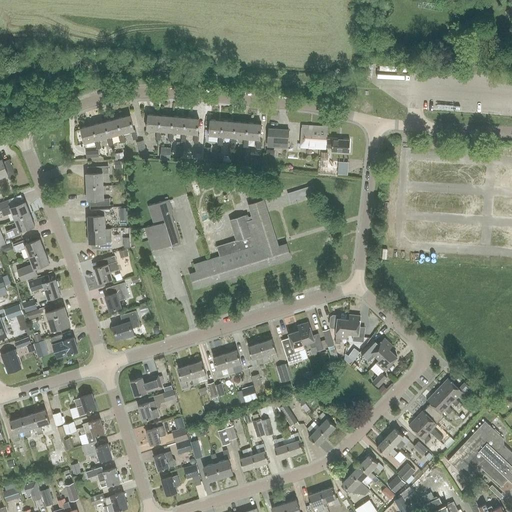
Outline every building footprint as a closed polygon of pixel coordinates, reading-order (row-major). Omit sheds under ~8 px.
[(159,131),(160,116),(148,115),(146,130),(156,131),(155,140),(160,141),(161,131),(159,131)] [(130,116),(117,119),(121,134),(123,134),(131,132),(133,140),(137,139),(135,130),(134,131),(130,116)] [(173,117),(160,116),(159,131),(161,131),(169,132),(168,141),(172,142),(173,132),(172,132),(173,117)] [(184,133),(186,118),(173,117),(172,132),(173,132),(181,133),(180,142),(185,143),(186,133),(184,133)] [(199,119),(186,118),(184,133),(186,133),(194,134),(193,143),(198,144),(199,135),(197,134),(199,119)] [(117,119),(105,123),(109,137),(110,137),(118,135),(121,144),(125,143),(123,134),(121,134),(117,119)] [(221,136),(222,121),(210,120),(209,135),(219,136),(218,145),(223,145),(223,136),(221,136)] [(235,122),(222,121),(221,136),(223,136),(232,137),(231,146),(235,146),(236,137),(234,137),(235,122)] [(247,123),(235,122),(234,137),(236,137),(244,138),(243,147),(248,147),(248,138),(246,138),(247,123)] [(97,141),(99,140),(106,138),(109,147),(113,146),(110,137),(109,137),(105,123),(93,126),(97,141)] [(246,138),(248,138),(256,139),(255,148),(260,149),(261,139),(260,139),(261,124),(247,123),(246,138)] [(101,149),(99,140),(97,141),(93,126),(80,129),(84,144),(94,141),(96,150),(101,149)] [(301,147),(319,148),(320,139),(326,139),(326,138),(327,127),(302,126),(301,147)] [(267,147),(287,148),(289,129),(268,128),(267,147)] [(350,140),(326,138),(326,139),(320,139),(319,148),(325,149),(326,148),(332,148),(332,151),(349,152),(350,140)] [(136,142),(139,154),(146,152),(143,140),(136,142)] [(211,148),(204,147),(203,159),(220,160),(220,153),(211,152),(211,148)] [(2,159),(0,160),(0,177),(7,175),(9,180),(15,178),(8,160),(3,162),(2,159)] [(86,174),(87,187),(103,186),(103,174),(109,173),(108,166),(88,167),(89,173),(86,174)] [(103,186),(87,187),(87,200),(90,200),(90,206),(110,205),(110,199),(104,199),(103,186)] [(290,199),(314,195),(313,186),(288,190),(290,199)] [(0,207),(1,209),(9,206),(7,200),(0,202),(0,207)] [(171,247),(180,244),(170,211),(172,210),(168,200),(148,206),(154,225),(145,228),(152,251),(171,245),(171,247)] [(10,206),(1,209),(3,216),(12,213),(15,220),(30,214),(25,202),(10,208),(10,206)] [(88,216),(89,230),(105,229),(105,216),(110,216),(110,209),(90,210),(90,216),(88,216)] [(35,226),(30,214),(15,220),(17,227),(5,231),(8,238),(21,234),(20,232),(35,226)] [(112,248),(111,242),(113,241),(113,236),(106,236),(105,229),(89,230),(89,243),(92,243),(92,249),(112,248)] [(26,248),(29,257),(45,251),(40,239),(25,245),(23,240),(13,244),(16,252),(26,248)] [(13,248),(11,243),(2,246),(4,251),(13,248)] [(119,252),(121,258),(129,256),(127,249),(119,252)] [(45,251),(29,257),(32,264),(17,270),(21,281),(27,279),(37,275),(35,269),(49,263),(45,251)] [(119,269),(118,267),(115,256),(104,259),(106,264),(94,268),(99,283),(113,278),(111,272),(119,269)] [(48,299),(61,295),(56,279),(50,281),(48,275),(28,281),(32,291),(44,287),(48,299)] [(106,288),(108,295),(105,296),(109,311),(121,308),(119,301),(129,298),(125,283),(106,288)] [(33,299),(22,302),(25,311),(36,308),(33,299)] [(19,304),(4,310),(6,316),(18,311),(20,315),(23,314),(19,304)] [(139,307),(141,313),(149,311),(147,304),(139,307)] [(64,307),(53,311),(51,305),(27,313),(30,320),(41,316),(40,313),(43,312),(42,311),(45,310),(52,332),(70,326),(64,307)] [(127,339),(134,337),(131,329),(140,326),(135,311),(120,315),(123,324),(112,327),(116,340),(126,337),(127,339)] [(349,315),(348,320),(349,320),(347,333),(353,334),(352,341),(363,342),(365,330),(359,330),(360,316),(349,315)] [(347,338),(347,333),(349,320),(348,320),(338,319),(338,316),(333,316),(331,317),(330,326),(331,328),(336,328),(335,337),(336,337),(335,343),(340,344),(341,338),(347,338)] [(297,326),(299,331),(303,344),(309,342),(311,347),(313,348),(315,347),(317,351),(323,349),(318,334),(312,336),(308,323),(297,326)] [(334,346),(329,329),(323,331),(327,348),(334,346)] [(302,360),(299,350),(305,348),(303,344),(299,331),(288,334),(292,347),(284,350),(289,364),(302,360)] [(35,342),(41,340),(39,333),(33,336),(35,342)] [(62,335),(51,339),(57,358),(68,355),(79,352),(74,338),(64,341),(62,335)] [(28,337),(15,342),(18,349),(31,344),(28,337)] [(384,338),(375,348),(369,343),(361,353),(369,361),(375,355),(379,359),(389,349),(389,350),(392,346),(384,338)] [(264,356),(262,356),(264,364),(269,363),(267,355),(276,352),(272,339),(260,343),(264,356)] [(35,343),(37,351),(47,347),(45,340),(35,343)] [(255,358),(262,356),(264,356),(260,343),(248,347),(252,359),(250,360),(253,368),(258,366),(255,358)] [(379,359),(376,363),(384,371),(397,357),(389,350),(389,349),(379,359)] [(8,374),(21,369),(14,350),(1,355),(8,374)] [(229,374),(234,372),(232,366),(240,363),(237,350),(225,354),(229,367),(227,367),(229,374)] [(229,367),(225,354),(213,358),(217,371),(215,371),(218,379),(223,378),(220,369),(227,367),(229,367)] [(194,378),(191,379),(194,386),(199,385),(196,377),(206,374),(202,361),(190,365),(194,378)] [(276,365),(281,379),(289,376),(285,362),(276,365)] [(359,368),(353,363),(350,366),(356,371),(359,368)] [(194,378),(190,365),(177,369),(182,382),(180,382),(183,390),(188,388),(185,381),(191,379),(194,378)] [(381,372),(372,382),(378,387),(387,378),(381,372)] [(251,377),(255,387),(262,384),(258,374),(251,377)] [(159,376),(149,379),(142,381),(142,378),(130,382),(134,396),(146,392),(162,387),(159,376)] [(441,385),(455,398),(458,402),(459,403),(472,390),(464,383),(459,388),(448,378),(441,385)] [(213,382),(207,384),(212,398),(213,398),(214,401),(219,399),(213,382)] [(215,386),(218,396),(224,394),(221,384),(215,386)] [(240,399),(241,404),(257,399),(253,385),(242,389),(244,397),(240,399)] [(388,390),(383,385),(378,390),(383,395),(388,390)] [(452,403),(455,406),(458,402),(455,398),(441,385),(434,393),(448,407),(452,403)] [(173,390),(163,393),(165,402),(176,398),(173,390)] [(74,400),(80,417),(86,416),(85,412),(97,408),(92,393),(80,397),(81,398),(74,400)] [(448,413),(451,409),(448,407),(434,393),(427,400),(430,404),(443,416),(444,416),(441,413),(444,410),(448,413)] [(280,411),(291,426),(297,421),(281,398),(270,403),(275,414),(280,411)] [(142,421),(154,418),(159,416),(155,401),(149,403),(149,402),(137,406),(142,421)] [(430,404),(423,411),(436,424),(443,416),(430,404)] [(45,410),(33,413),(38,426),(35,427),(37,434),(42,433),(40,426),(50,423),(45,410)] [(437,424),(436,424),(423,411),(422,410),(415,418),(429,432),(433,436),(437,432),(433,428),(437,424)] [(53,415),(56,426),(64,424),(60,412),(53,415)] [(319,427),(327,435),(336,426),(327,418),(328,417),(323,412),(319,416),(324,421),(319,427)] [(33,413),(22,417),(26,430),(23,431),(26,438),(31,436),(28,429),(35,427),(38,426),(33,413)] [(176,429),(185,427),(181,416),(173,419),(176,429)] [(22,417),(9,421),(14,434),(12,434),(14,442),(19,440),(17,433),(23,431),(26,430),(22,417)] [(83,426),(84,428),(80,429),(81,435),(86,433),(89,443),(82,446),(97,441),(95,436),(105,433),(100,418),(88,422),(89,424),(83,426)] [(261,420),(266,435),(273,433),(269,418),(261,420)] [(426,435),(429,432),(415,418),(408,425),(422,439),(423,439),(427,442),(430,439),(426,435)] [(225,428),(224,429),(229,444),(230,443),(229,441),(237,438),(232,422),(230,422),(229,419),(223,421),(225,428)] [(253,421),(258,436),(265,434),(260,419),(253,421)] [(511,452),(504,445),(504,439),(485,421),(448,461),(467,479),(477,468),(482,468),(502,487),(509,480),(511,482),(511,452)] [(63,425),(63,426),(66,435),(77,431),(74,422),(63,425)] [(327,435),(319,427),(314,422),(307,429),(312,434),(308,438),(317,446),(327,435)] [(66,435),(63,426),(57,428),(61,437),(66,435)] [(146,432),(150,446),(161,443),(159,437),(165,435),(163,427),(157,429),(157,428),(146,432)] [(172,431),(176,443),(189,439),(185,427),(172,431)] [(395,428),(385,437),(394,446),(401,439),(406,444),(409,440),(404,435),(403,436),(395,428)] [(222,446),(229,444),(224,429),(218,431),(222,446)] [(298,433),(293,434),(285,437),(290,455),(303,451),(299,440),(300,440),(298,433)] [(278,459),(290,455),(285,437),(276,440),(279,447),(274,448),(278,459)] [(385,437),(376,447),(385,455),(388,452),(394,457),(397,453),(392,448),(394,446),(385,437)] [(62,441),(65,450),(72,448),(69,439),(62,441)] [(192,450),(189,439),(176,443),(179,454),(192,450)] [(190,442),(195,459),(203,456),(198,440),(190,442)] [(97,441),(82,446),(85,456),(97,452),(100,462),(112,458),(108,444),(98,447),(97,441)] [(419,441),(413,447),(422,455),(427,449),(419,441)] [(263,444),(258,446),(256,446),(258,453),(253,455),(256,466),(268,462),(264,451),(265,451),(263,444)] [(256,466),(253,455),(251,448),(242,451),(244,458),(239,459),(243,470),(256,466)] [(215,464),(220,478),(232,474),(228,460),(230,459),(227,450),(222,451),(225,460),(218,463),(215,464)] [(168,467),(177,464),(175,460),(172,458),(170,452),(164,454),(164,453),(154,456),(158,470),(168,467)] [(215,464),(218,463),(215,454),(210,455),(213,464),(203,467),(208,482),(220,478),(215,464)] [(369,455),(360,464),(369,473),(370,471),(375,466),(380,471),(384,467),(378,462),(377,463),(369,455)] [(71,465),(74,475),(80,473),(78,463),(71,465)] [(407,463),(397,473),(406,481),(415,471),(407,463)] [(195,464),(184,468),(187,479),(199,475),(195,464)] [(360,464),(351,474),(360,482),(366,475),(372,480),(375,476),(370,471),(369,473),(360,464)] [(87,479),(97,476),(99,482),(105,480),(108,487),(120,483),(115,468),(101,473),(99,468),(85,472),(87,479)] [(351,474),(341,483),(350,492),(354,488),(359,493),(363,489),(358,484),(360,482),(351,474)] [(175,487),(180,485),(177,475),(161,481),(166,496),(177,492),(175,487)] [(405,483),(398,475),(388,485),(395,493),(405,483)] [(415,487),(422,482),(419,478),(412,484),(415,487)] [(23,484),(26,494),(39,490),(36,480),(23,484)] [(65,486),(70,501),(79,498),(74,483),(65,486)] [(492,484),(489,487),(500,498),(503,494),(492,484)] [(3,491),(6,502),(20,497),(17,487),(3,491)] [(332,487),(320,491),(324,503),(325,503),(333,500),(335,507),(340,505),(337,498),(336,498),(332,487)] [(48,488),(40,491),(45,506),(53,503),(48,488)] [(325,503),(324,503),(320,491),(308,496),(312,507),(316,506),(318,511),(319,511),(323,510),(322,508),(327,506),(325,503)] [(424,504),(434,500),(430,492),(421,497),(424,504)] [(105,502),(106,507),(112,505),(114,511),(115,511),(128,508),(123,493),(110,497),(104,499),(103,494),(91,498),(93,506),(105,502)] [(485,504),(479,507),(472,493),(465,497),(472,511),(477,511),(480,511),(504,511),(502,506),(493,511),(491,506),(487,508),(485,504)] [(400,511),(410,511),(412,511),(402,495),(394,500),(400,511)] [(458,511),(453,502),(443,507),(439,498),(426,504),(429,511),(458,511)] [(61,500),(64,511),(77,511),(77,510),(71,511),(68,502),(65,503),(64,499),(61,500)] [(369,499),(355,509),(356,511),(375,511),(377,511),(369,499)] [(54,511),(64,511),(61,500),(58,501),(60,510),(54,511)] [(284,503),(286,511),(299,511),(296,500),(284,503)] [(286,511),(284,503),(271,507),(272,511),(286,511)]
